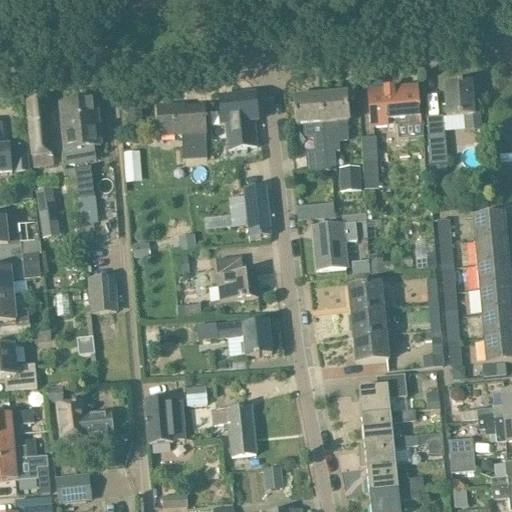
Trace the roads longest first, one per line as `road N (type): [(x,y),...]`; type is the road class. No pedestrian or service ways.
road 1 (residential): [(328,511),(297,348),(261,56)]
road 2 (residential): [(148,511),(109,66)]
road 3 (residential): [(511,38),(261,56)]
road 4 (residential): [(261,56),(109,66)]
